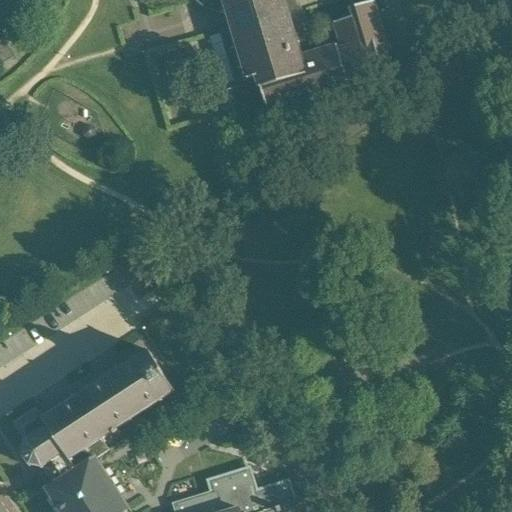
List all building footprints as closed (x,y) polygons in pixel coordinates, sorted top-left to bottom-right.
[(196,0),(197,0),(198,1),(199,2),(203,5),(208,8),(210,9),(215,11),(221,31),(222,33),(231,64),(237,84),(240,83),(259,77),(270,114),(351,89),(350,85),(385,74),(380,58),(390,55),(374,1),(355,7),(350,8),(353,19),(335,24),(341,45),(338,46),(319,52),(312,54),(301,57),(284,0),(196,0)] [(0,63),(1,65),(13,57),(1,39),(0,39),(0,63)] [(217,116),(233,111),(227,92),(211,97),(217,116)] [(94,135),(93,128),(87,125),(82,129),(82,136),(88,139),(94,135)] [(45,470),(55,484),(56,486),(97,457),(97,458),(110,450),(103,440),(116,431),(118,433),(120,431),(119,429),(131,421),(133,423),(135,421),(134,419),(146,411),(148,413),(150,412),(149,410),(161,401),(163,403),(165,402),(164,400),(173,394),(174,394),(176,393),(176,392),(176,391),(166,375),(161,367),(150,351),(149,351),(148,350),(146,352),(146,353),(137,359),(135,356),(118,367),(115,362),(101,372),(104,376),(73,396),(70,392),(57,401),(61,408),(47,417),(46,414),(43,417),(37,408),(14,423),(15,425),(16,425),(25,439),(24,441),(27,443),(25,453),(22,453),(22,456),(25,456),(31,464),(29,466),(31,468),(33,465),(43,467),(43,470),(45,470)] [(253,449),(264,446),(259,430),(241,436),(245,451),(253,449)] [(272,443),(264,446),(253,449),(258,465),(277,459),(272,443)] [(299,511),(290,481),(258,491),(251,468),(208,481),(212,494),(172,506),(174,511),(132,511),(97,458),(97,457),(56,486),(55,484),(48,490),(62,511),(299,511)]
